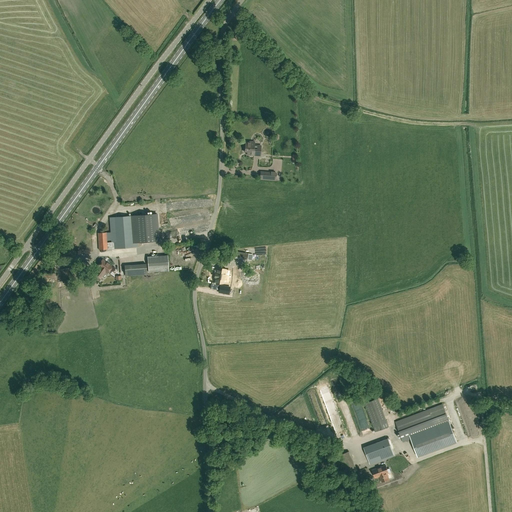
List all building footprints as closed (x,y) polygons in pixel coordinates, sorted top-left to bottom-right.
[(249,152),(248,155),(260,156),(261,147),(254,146),(254,142),(246,141),(245,146),(244,146),(244,152),(249,152)] [(276,174),(261,172),(261,180),(276,182),(276,174)] [(137,247),(137,243),(159,241),(157,214),(110,218),(111,232),(111,241),(107,242),(106,233),(98,233),(99,250),(137,247)] [(220,263),(229,265),(231,257),(222,255),(220,263)] [(148,257),(148,272),(168,271),(168,256),(148,257)] [(105,272),(107,273),(112,267),(102,260),(101,260),(100,260),(99,261),(99,262),(100,263),(98,266),(99,267),(94,274),(100,278),(102,277),(105,272)] [(60,270),(62,281),(71,280),(69,268),(60,270)] [(225,275),(226,269),(222,269),(217,268),(216,274),(215,274),(214,277),(215,278),(214,282),(224,284),(224,282),(228,283),(229,275),(225,275)] [(220,286),(219,292),(229,294),(230,287),(220,286)] [(389,427),(378,398),(365,403),(375,432),(389,427)] [(395,422),(403,442),(411,439),(418,456),(456,442),(443,404),(395,422)] [(387,453),(392,451),(388,439),(364,448),(370,464),(388,457),(387,453)] [(338,456),(346,475),(357,470),(349,451),(338,456)] [(389,473),(386,465),(372,470),(375,478),(380,476),(382,482),(389,480),(387,474),(389,473)]
